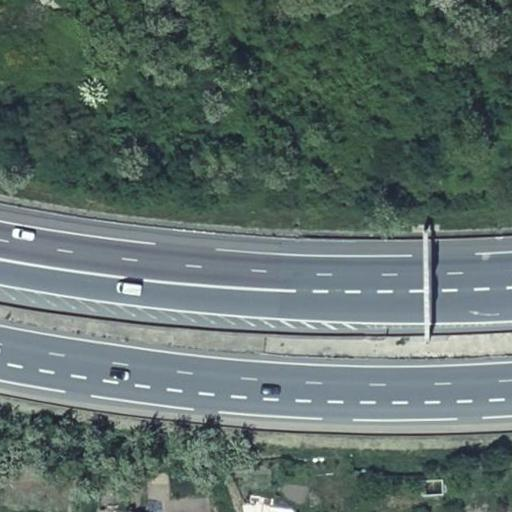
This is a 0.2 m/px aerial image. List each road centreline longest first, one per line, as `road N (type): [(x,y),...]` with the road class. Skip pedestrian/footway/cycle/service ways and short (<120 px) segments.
road 1 (trunk): [(0,350),(202,382),(511,389)]
road 2 (trunk): [(262,289),(0,240)]
road 3 (trunk): [(262,289),(167,293),(0,270)]
road 4 (trunk): [(511,287),(262,289)]
